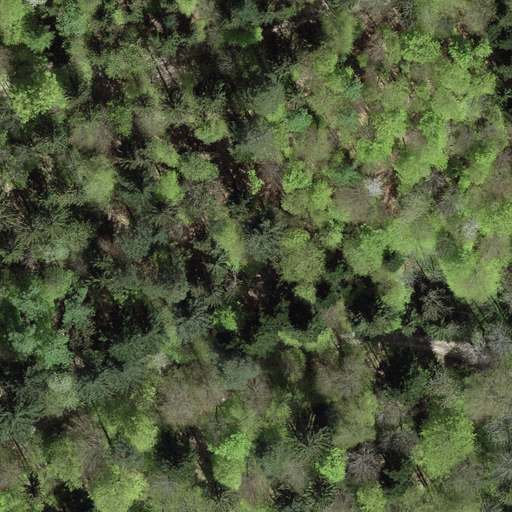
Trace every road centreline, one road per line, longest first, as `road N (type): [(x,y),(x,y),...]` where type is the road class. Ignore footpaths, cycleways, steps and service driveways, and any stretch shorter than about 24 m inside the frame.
road 1 (track): [(0,432),(161,358),(303,340),(445,343),(511,380)]
road 2 (track): [(371,0),(201,49),(43,65),(0,78)]
